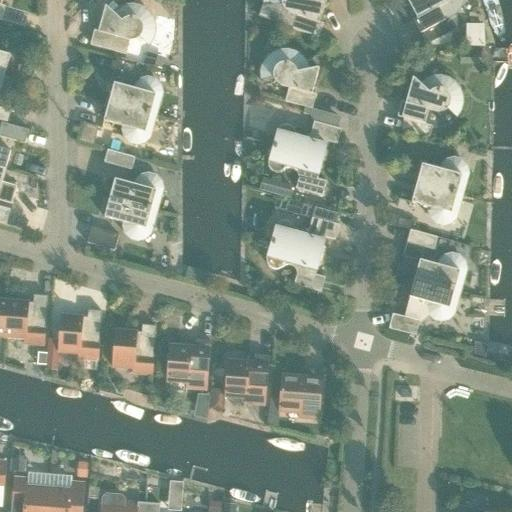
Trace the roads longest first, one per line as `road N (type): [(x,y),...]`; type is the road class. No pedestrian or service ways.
road 1 (residential): [(362,342),(57,258)]
road 2 (residential): [(362,342),(368,71)]
road 3 (residential): [(57,258),(56,0)]
road 4 (unclassified): [(349,511),(362,342)]
road 5 (residential): [(425,511),(430,364)]
